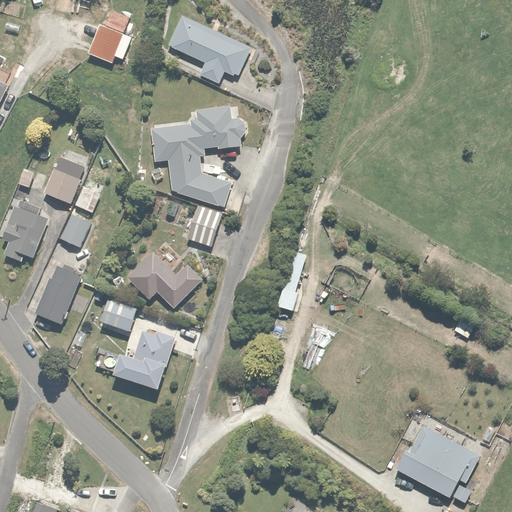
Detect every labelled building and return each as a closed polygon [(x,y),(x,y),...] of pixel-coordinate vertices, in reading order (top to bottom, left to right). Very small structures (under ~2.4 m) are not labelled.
[(134,20),(114,12),(108,28),(103,26),(91,55),(116,65),(134,20)] [(252,50),(185,18),(171,48),(208,66),(203,77),(222,86),(228,72),(239,78),(252,50)] [(0,85),(0,105),(8,90),(0,85)] [(235,111),(198,114),(199,121),(193,121),(194,130),(155,132),(157,164),(173,163),(175,194),(226,209),(234,185),(203,176),(203,157),(209,157),(209,150),(244,149),(243,139),(249,134),(250,125),(241,120),(235,120),(235,111)] [(87,171),(63,160),(47,195),(73,206),(84,182),(83,181),(87,171)] [(36,174),(27,171),(22,185),(31,188),(36,174)] [(104,196),(87,188),(78,207),(95,214),(104,196)] [(20,209),(17,208),(6,242),(12,244),(8,257),(27,263),(29,257),(41,260),(54,220),(41,216),(43,210),(22,203),(20,209)] [(226,215),(202,207),(191,241),(215,249),(226,215)] [(93,225),(75,217),(64,240),(82,248),(93,225)] [(180,279),(157,256),(132,281),(152,302),(161,293),(177,309),(206,281),(192,267),(180,279)] [(85,278),(61,268),(55,282),(52,281),(38,316),(65,327),(85,278)] [(140,311),(112,301),(104,324),(132,334),(140,311)] [(479,326),(464,318),(456,332),(471,341),(479,326)] [(138,362),(125,358),(119,379),(163,392),(179,340),(161,335),(160,338),(146,333),(138,362)] [(483,461),(427,429),(402,472),(453,502),(455,498),(463,503),(473,486),(469,484),(483,461)] [(311,511),(313,510),(295,499),(287,511),(311,511)]
